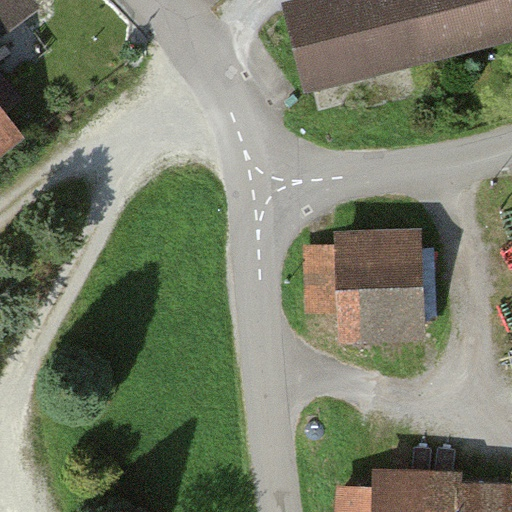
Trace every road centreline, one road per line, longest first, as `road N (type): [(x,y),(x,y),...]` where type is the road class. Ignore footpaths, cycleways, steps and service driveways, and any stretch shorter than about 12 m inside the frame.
road 1 (unknown): [(212,57),(74,250),(30,340),(8,402),(16,481),(33,511)]
road 2 (residential): [(287,511),(253,218)]
road 3 (unclassified): [(511,139),(253,218)]
road 4 (residential): [(253,218),(212,57),(157,0)]
